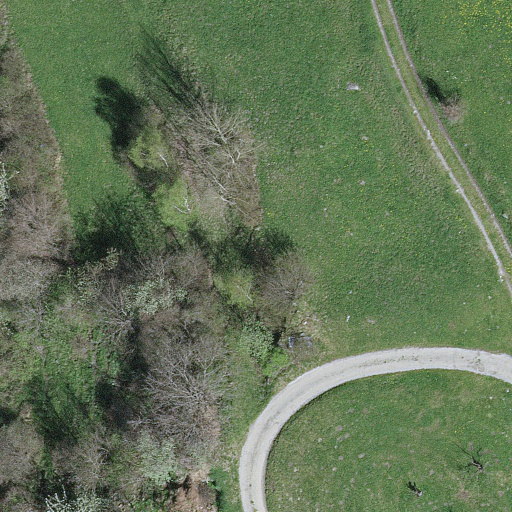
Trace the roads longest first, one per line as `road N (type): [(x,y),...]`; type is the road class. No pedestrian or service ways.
road 1 (track): [(251,511),(241,488),(253,431),(314,379),(425,355),(511,379)]
road 2 (track): [(511,286),(428,116),(388,0)]
